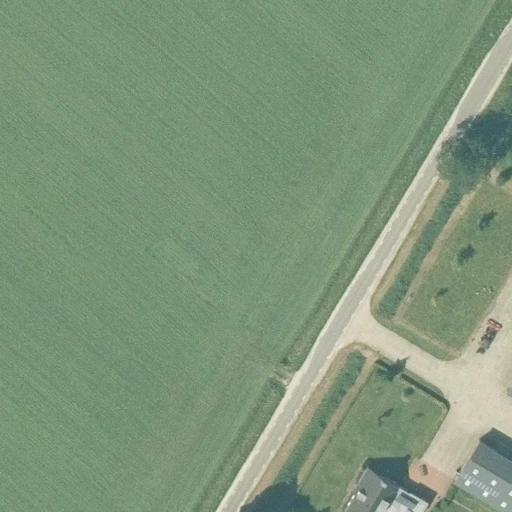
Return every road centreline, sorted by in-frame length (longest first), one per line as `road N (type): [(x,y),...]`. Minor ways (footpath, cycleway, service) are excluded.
road 1 (unclassified): [(232,511),(511,41)]
road 2 (unknown): [(345,322),(511,419)]
